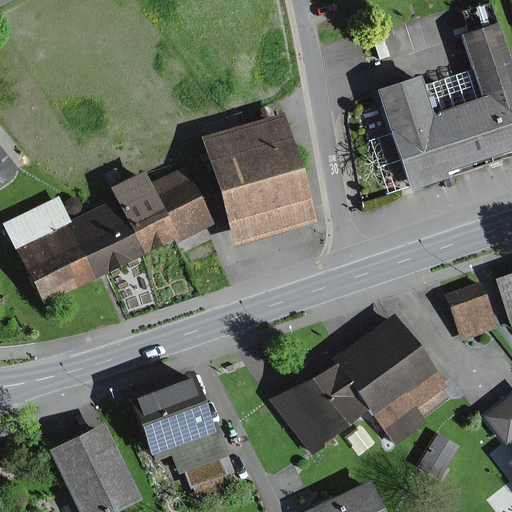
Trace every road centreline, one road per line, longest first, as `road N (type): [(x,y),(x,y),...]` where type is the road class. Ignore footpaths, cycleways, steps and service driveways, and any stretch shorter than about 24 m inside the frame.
road 1 (secondary): [(359,277),(15,384)]
road 2 (residential): [(359,277),(305,0)]
road 3 (secondary): [(511,225),(359,277)]
